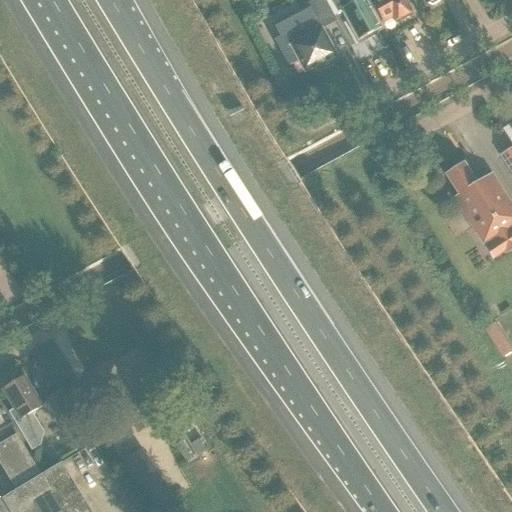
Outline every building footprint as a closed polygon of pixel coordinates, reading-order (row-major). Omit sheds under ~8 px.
[(279,39),(273,42),(288,70),(299,64),(304,74),(336,57),(322,29),(336,22),(324,0),(314,0),(307,4),(316,19),(279,39)] [(327,0),(334,12),(342,8),(359,41),(367,36),(375,36),(378,30),(380,30),(364,0),(327,0)] [(370,0),(382,22),(392,17),(394,22),(411,13),(406,3),(408,2),(407,0),(370,0)] [(511,148),(501,156),(511,173),(511,148)] [(483,244),(511,225),(511,207),(491,175),(476,184),(463,164),(446,176),(459,196),(453,199),(483,244)] [(501,359),(511,351),(511,349),(495,323),(483,331),(501,359)] [(105,380),(94,386),(108,410),(117,404),(120,410),(132,403),(129,398),(139,393),(135,386),(150,377),(144,367),(129,376),(125,369),(116,374),(112,369),(102,375),(105,380)] [(43,433),(31,413),(41,407),(24,378),(21,379),(18,379),(13,382),(13,384),(2,391),(13,410),(8,413),(31,451),(40,446),(43,433)] [(64,426),(76,419),(60,393),(48,401),(64,426)] [(145,422),(157,442),(181,429),(169,408),(145,422)] [(7,511),(89,511),(60,463),(40,475),(12,430),(0,437),(0,458),(18,489),(0,500),(7,511)] [(175,446),(185,464),(196,457),(185,439),(175,446)] [(199,439),(192,443),(199,454),(206,450),(199,439)] [(153,511),(173,500),(142,449),(118,463),(148,511),(153,511)]
